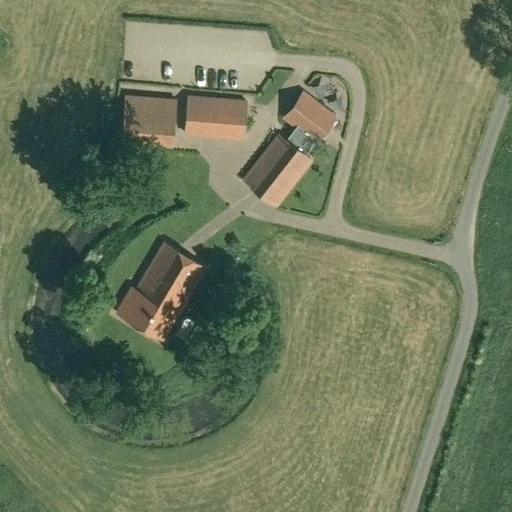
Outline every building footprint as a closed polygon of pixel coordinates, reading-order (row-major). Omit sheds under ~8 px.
[(172,129),(174,129),(176,99),(125,94),(122,128),(134,127),(154,127),(172,129)] [(243,179),(275,205),(311,160),(305,155),(315,143),(316,144),(334,121),(301,94),(283,117),(302,132),(292,145),(279,134),(243,179)] [(200,133),(203,98),(187,96),(184,132),(200,133)] [(231,100),(228,136),(244,137),(247,102),(231,100)] [(172,155),(174,129),(172,129),(154,127),(134,127),(122,128),(121,151),(123,152),(164,155),(172,155)] [(136,288),(132,286),(116,312),(162,340),(205,267),(164,242),(136,288)]
